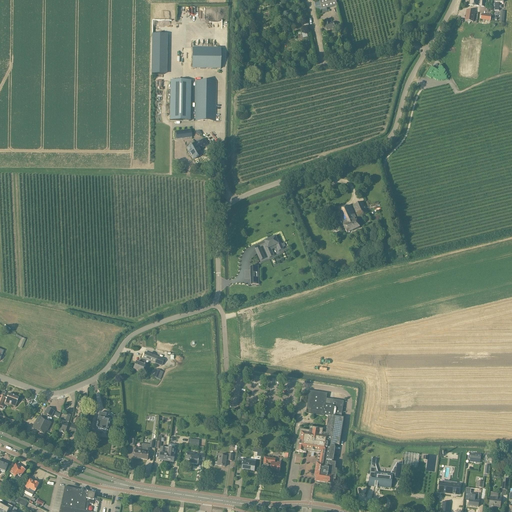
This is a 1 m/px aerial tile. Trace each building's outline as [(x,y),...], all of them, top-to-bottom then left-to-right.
[(335,0),(319,0),(321,10),(337,6),(335,0)] [(495,3),(495,11),(499,11),(499,3),(503,3),(503,0),(494,0),(494,3),(495,3)] [(467,10),(465,21),(477,23),(478,12),(467,10)] [(325,20),(327,30),(336,28),(334,22),(330,23),(329,19),(325,20)] [(192,48),(192,69),(220,69),(221,48),(192,48)] [(196,81),(195,121),(216,122),(217,81),(202,81),(203,78),(198,78),(198,81),(196,81)] [(170,81),(169,121),(190,121),(191,81),(170,81)] [(192,138),(191,129),(175,131),(176,140),(192,138)] [(187,148),(194,160),(202,155),(199,150),(208,145),(204,139),(187,148)] [(367,213),(362,202),(352,206),(357,217),(367,213)] [(360,228),(356,220),(357,220),(351,205),(337,211),(343,226),(344,226),(348,234),(360,228)] [(277,240),(275,237),(265,242),(266,245),(264,246),(269,258),(274,256),(271,250),(277,247),(279,251),(284,249),(283,247),(285,246),(284,244),(282,245),(279,239),(277,240)] [(258,266),(250,266),(251,285),(259,285),(258,266)] [(22,338),(21,338),(20,340),(17,347),(22,349),(26,340),(22,338)] [(136,362),(133,370),(142,373),(145,366),(144,365),(146,360),(161,366),(164,360),(145,353),(143,359),(141,364),(136,362)] [(161,380),(164,372),(157,369),(154,377),(161,380)] [(297,441),(296,452),(306,454),(306,452),(312,453),(311,455),(311,456),(314,456),(314,455),(314,453),(319,454),(318,464),(317,463),(315,477),(316,477),(315,481),(328,483),(327,486),(328,487),(331,487),(332,486),(332,484),(333,484),(333,480),(336,480),(337,470),(335,469),(336,463),(332,463),(333,461),(335,448),(335,445),(339,446),(344,419),(341,418),(342,414),(343,415),(343,412),(342,412),(344,402),(326,399),(327,394),(310,391),(306,414),(324,417),(324,415),(329,416),(327,429),(328,429),(327,434),(323,434),(323,430),(316,429),(310,428),(310,432),(300,430),(299,439),(299,441),(297,441)] [(5,403),(12,405),(11,406),(15,407),(15,406),(16,406),(19,398),(9,394),(5,403)] [(279,418),(281,419),(294,420),(295,415),(289,414),(290,409),(280,408),(279,418)] [(98,419),(96,430),(103,432),(103,433),(104,433),(105,433),(106,433),(107,433),(108,427),(111,428),(112,427),(113,424),(112,423),(109,422),(109,421),(105,420),(106,415),(99,413),(98,419)] [(62,421),(59,432),(65,434),(71,415),(68,414),(65,422),(62,421)] [(32,428),(38,431),(41,424),(43,425),(45,420),(38,417),(32,428)] [(71,424),(68,435),(74,437),(80,418),(76,417),(74,425),(71,424)] [(45,420),(43,425),(41,424),(38,431),(44,434),(48,427),(49,428),(51,423),(45,420)] [(166,462),(168,448),(160,447),(161,443),(157,442),(156,448),(160,449),(159,455),(160,456),(159,461),(166,462)] [(140,459),(142,448),(137,447),(137,449),(133,448),(133,453),(134,453),(133,458),(140,459)] [(142,448),(140,459),(147,460),(147,458),(148,455),(149,455),(149,450),(149,449),(147,449),(142,448)] [(166,462),(173,463),(174,458),(175,458),(176,449),(168,448),(166,462)] [(253,452),(258,453),(258,456),(261,457),(263,449),(254,448),(253,452)] [(205,456),(199,455),(198,457),(194,457),(194,454),(186,452),(185,459),(190,460),(190,464),(197,465),(198,460),(204,461),(205,456)] [(406,453),(404,465),(418,467),(420,454),(406,453)] [(217,466),(224,467),(226,460),(228,460),(228,461),(232,461),(233,455),(224,454),(223,457),(219,456),(217,466)] [(480,461),(481,461),(481,455),(470,454),(470,460),(470,461),(480,462),(480,461)] [(265,458),(264,464),(268,465),(268,463),(271,464),(270,471),(274,471),(274,474),(279,475),(279,472),(280,472),(281,463),(275,462),(276,459),(265,458)] [(243,470),(254,471),(256,461),(244,460),(243,470)] [(12,470),(10,473),(13,476),(12,477),(14,478),(17,481),(24,472),(24,470),(21,468),(21,469),(15,465),(12,470)] [(392,489),(394,475),(379,473),(377,466),(376,466),(372,466),(369,486),(392,489)] [(24,491),(32,496),(34,492),(38,484),(38,483),(36,482),(35,482),(29,480),(25,488),(24,491)] [(439,484),(439,490),(440,490),(440,492),(458,495),(459,485),(455,484),(456,483),(450,482),(450,484),(445,483),(445,485),(441,484),(439,484)] [(72,488),(68,508),(61,506),(59,511),(89,511),(86,511),(88,504),(93,505),(95,493),(87,491),(84,487),(80,490),(72,488)] [(65,487),(61,506),(68,508),(72,488),(65,487)] [(469,500),(469,506),(479,507),(479,502),(478,501),(479,496),(472,496),(472,501),(469,500)] [(25,507),(25,508),(28,502),(19,497),(16,503),(25,507)] [(489,508),(490,508),(491,508),(493,509),(494,508),(495,508),(497,508),(500,509),(501,498),(500,498),(499,498),(494,497),(494,498),(490,497),(489,508)] [(442,502),(440,511),(447,511),(449,503),(442,502)]
